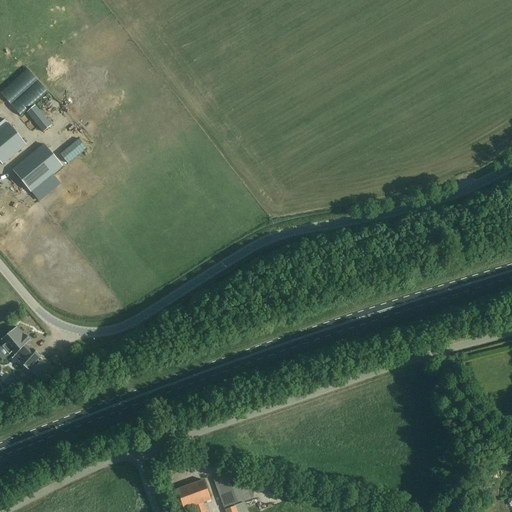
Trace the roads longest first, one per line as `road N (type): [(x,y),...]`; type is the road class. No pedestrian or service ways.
road 1 (unclassified): [(511,166),(424,204),(263,241),(106,332),(69,330),(45,318),(0,266)]
road 2 (primary): [(0,451),(303,337),(511,271)]
road 3 (unclassified): [(135,454),(511,331)]
road 4 (unclassified): [(8,511),(135,454)]
